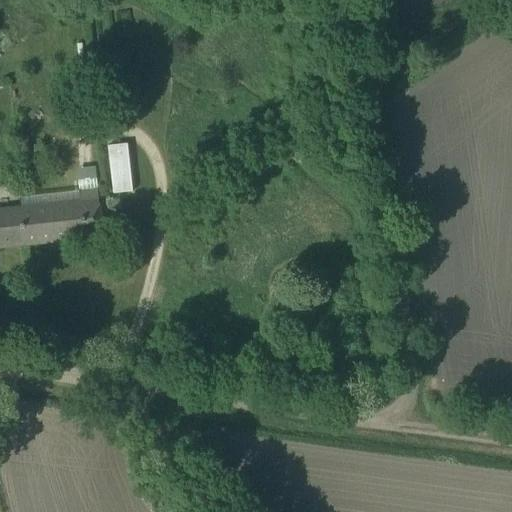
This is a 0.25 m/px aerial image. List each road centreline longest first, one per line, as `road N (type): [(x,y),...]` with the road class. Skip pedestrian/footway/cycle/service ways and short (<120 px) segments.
road 1 (track): [(362,83),(390,242),(400,420),(188,386)]
road 2 (unclassified): [(188,386),(0,360)]
road 3 (track): [(209,511),(126,407),(113,374)]
road 4 (track): [(479,0),(362,83)]
